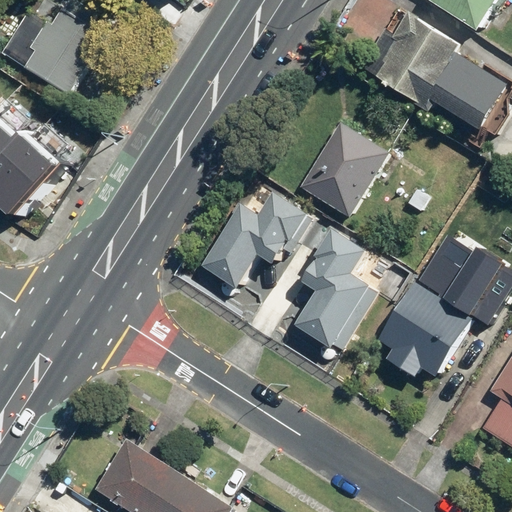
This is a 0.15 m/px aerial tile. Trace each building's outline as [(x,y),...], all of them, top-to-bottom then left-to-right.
[(42,52),(32,69),(75,97),(113,38),(97,27),(104,16),(78,0),(76,0),(61,24),(55,20),(36,49),(42,52)] [(435,0),(488,34),(510,0),(435,0)] [(467,48),(414,13),(396,40),(400,42),(387,63),(391,65),(382,78),(438,114),(444,105),(488,133),(511,97),(511,84),(468,56),(461,66),(457,63),(467,48)] [(0,177),(38,135),(4,104),(0,108),(0,177)] [(398,154),(348,124),(308,189),(357,219),(398,154)] [(0,177),(0,190),(28,215),(76,162),(42,131),(38,135),(0,177)] [(249,284),(270,251),(284,261),(317,210),(285,189),(270,211),(251,199),(212,261),(249,284)] [(382,282),(364,270),(378,249),(341,226),(309,276),(328,288),(307,322),(342,344),(382,282)] [(471,282),(457,305),(424,284),(386,342),(400,351),(394,360),(424,379),(429,370),(444,379),(479,325),(490,332),(508,304),(471,282)] [(511,368),(496,394),(506,400),(488,429),(511,444),(511,368)] [(238,511),(242,507),(134,438),(102,488),(140,511),(238,511)]
